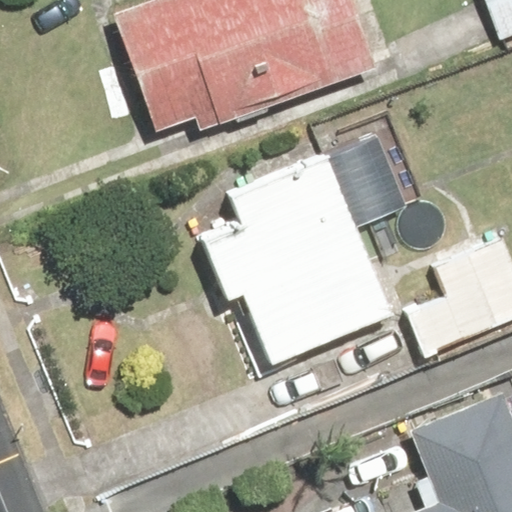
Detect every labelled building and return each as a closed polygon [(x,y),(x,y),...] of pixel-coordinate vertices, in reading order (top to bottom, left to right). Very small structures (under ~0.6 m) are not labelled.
[(370,0),(100,0),(83,6),(133,156),(394,71),(370,0)] [(511,0),(492,0),(506,36),(511,33),(511,0)] [(319,145),(193,186),(252,364),(378,323),(319,145)] [(410,305),(429,350),(511,314),(511,253),(502,231),(437,260),(450,288),(410,305)] [(511,511),(511,393),(417,442),(439,511),(511,511)]
